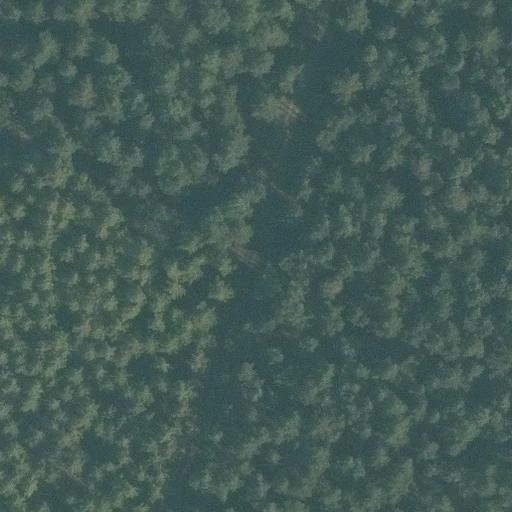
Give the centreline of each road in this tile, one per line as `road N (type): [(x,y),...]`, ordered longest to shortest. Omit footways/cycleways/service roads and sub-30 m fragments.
road 1 (track): [(228,315),(511,385)]
road 2 (track): [(326,0),(239,262)]
road 3 (track): [(239,262),(0,134)]
road 4 (track): [(228,315),(164,511)]
